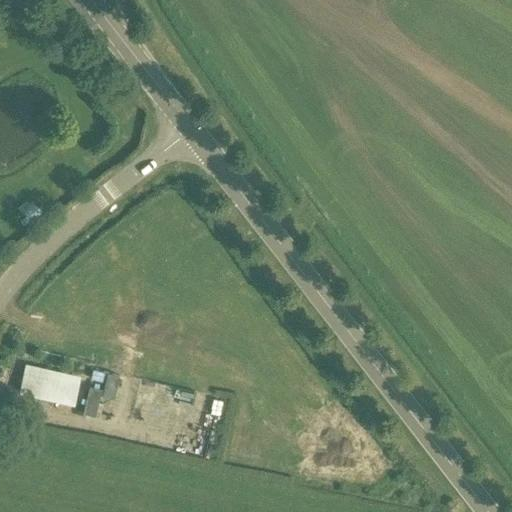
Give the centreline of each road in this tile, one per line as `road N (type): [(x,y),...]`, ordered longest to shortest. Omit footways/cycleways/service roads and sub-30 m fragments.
road 1 (tertiary): [(487,511),(190,129)]
road 2 (unclassified): [(0,296),(66,228),(190,129)]
road 3 (tertiary): [(190,129),(91,0)]
